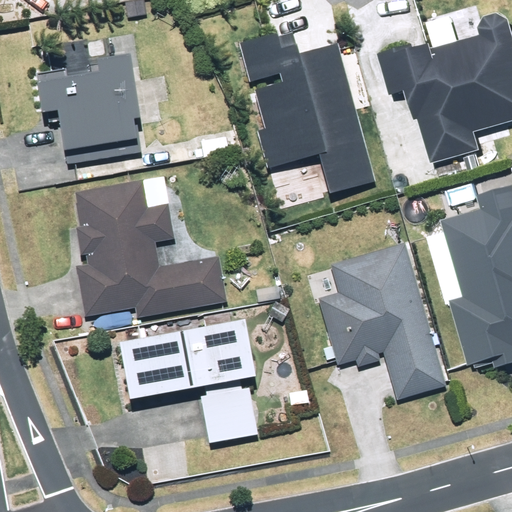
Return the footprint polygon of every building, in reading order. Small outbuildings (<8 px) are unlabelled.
[(483,155),(477,137),(511,125),(511,30),(507,17),(477,28),(481,37),(407,62),(404,53),(376,63),(390,103),(406,97),(432,173),(483,155)] [(298,33),(234,49),(266,175),(324,160),(333,195),(372,185),(336,47),(304,55),(298,33)] [(141,159),(127,72),(96,77),(97,90),(35,100),(39,129),(56,127),(62,165),(133,154),(134,160),(141,159)] [(135,310),(137,318),(223,304),(216,258),(157,268),(153,244),(172,240),(167,204),(146,208),(142,180),(74,192),(87,266),(75,268),(79,291),(84,318),(135,310)] [(511,190),(477,200),(482,218),(448,227),(469,300),(450,306),(469,371),(511,358),(511,190)] [(404,251),(327,273),(334,295),(317,300),(338,370),(383,356),(390,378),(398,406),(446,392),(404,251)] [(242,337),(117,359),(127,416),(247,394),(248,397),(253,396),(242,337)] [(201,410),(208,452),(257,444),(250,403),(201,410)]
